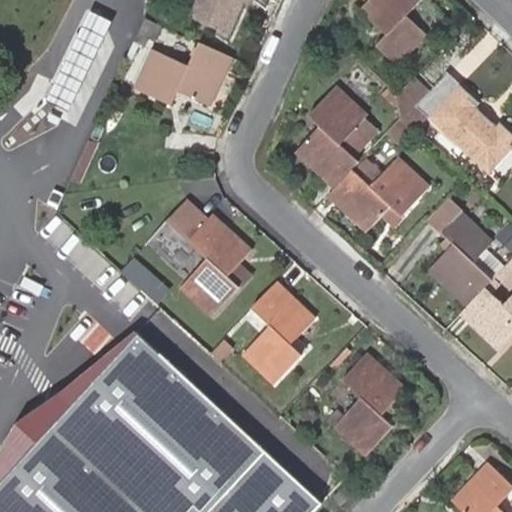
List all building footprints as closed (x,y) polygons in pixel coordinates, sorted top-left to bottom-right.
[(197,0),(191,14),(225,30),(239,0),(197,0)] [(370,0),(362,9),(386,33),(377,43),(398,63),(426,34),(407,14),(419,0),(370,0)] [(109,18),(86,8),(44,98),(67,109),(109,18)] [(143,20),(135,38),(144,41),(146,35),(153,38),(159,24),(144,17),(143,20)] [(153,48),(135,87),(172,104),(179,90),(210,104),(233,55),(200,41),(190,64),(153,48)] [(402,89),(429,114),(490,172),(511,148),(511,130),(501,121),(498,125),(476,104),(479,100),(448,71),(430,90),(415,75),(402,89)] [(335,187),(353,168),(359,161),(354,156),(341,144),(365,117),(368,114),(337,85),(310,114),(320,124),(296,151),(335,187)] [(414,131),(429,114),(402,89),(398,93),(400,118),(414,131)] [(379,129),(365,117),(341,144),(354,156),(379,129)] [(183,131),(182,146),(208,149),(210,135),(183,131)] [(372,185),(353,168),(335,187),(329,194),(329,195),(367,231),(391,205),(403,215),(430,186),(399,157),(372,185)] [(167,220),(189,240),(208,257),(181,287),(212,316),(239,287),(228,276),(252,249),(213,212),(208,218),(187,198),(167,220)] [(429,268),(467,305),(486,285),(493,277),(475,261),(494,240),(449,199),(429,220),(453,242),(429,268)] [(145,291),(158,303),(169,291),(156,279),(145,291)] [(276,280),(251,307),(270,324),(243,353),(275,383),(302,354),(291,344),(315,316),(276,280)] [(511,294),(505,303),(486,285),(467,305),(460,313),(499,349),(511,335),(511,294)] [(0,511),(297,511),(318,490),(136,323),(0,472),(0,511)] [(220,359),(220,360),(231,348),(223,339),(211,351),(220,359)] [(367,352),(342,379),(362,396),(354,405),(336,425),(367,455),(394,424),(383,414),(406,388),(367,352)] [(334,388),(354,405),(362,396),(342,379),(334,388)] [(452,499),(464,511),(505,511),(497,504),(511,487),(511,484),(487,461),(452,499)]
